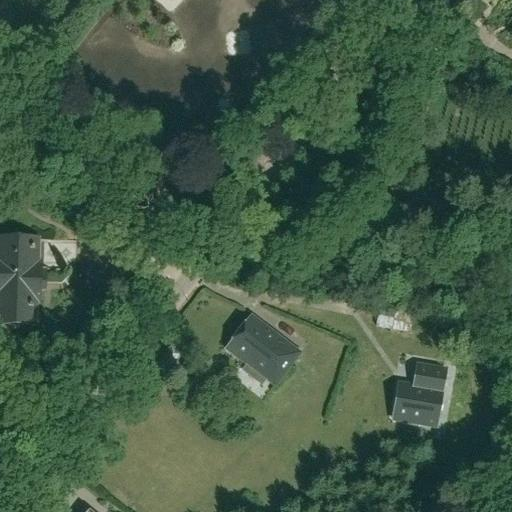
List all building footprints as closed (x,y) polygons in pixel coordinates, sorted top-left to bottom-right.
[(392,206),(399,168),(375,163),(373,175),(372,175),(371,177),(372,177),(370,188),(369,188),(369,190),(370,191),(368,202),(392,206)] [(39,304),(40,264),(37,264),(38,241),(0,239),(0,326),(35,328),(36,304),(39,304)] [(268,381),(274,386),(298,354),(292,350),(292,349),(251,318),(226,350),(247,366),(248,366),(251,362),(269,375),(265,380),(266,380),(268,381)] [(371,329),(396,330),(396,320),(371,320),(371,329)] [(163,378),(180,357),(170,349),(153,370),(163,378)] [(432,427),(436,428),(436,426),(438,417),(446,371),(416,366),(413,383),(412,388),(398,386),(392,420),(423,425),(432,427)] [(188,381),(160,407),(170,417),(197,391),(188,381)]
